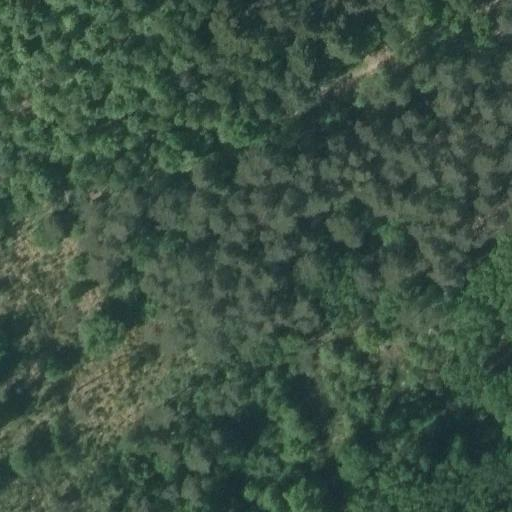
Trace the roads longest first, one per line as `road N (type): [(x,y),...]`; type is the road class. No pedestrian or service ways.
road 1 (track): [(0,213),(375,60)]
road 2 (track): [(375,60),(415,45),(482,0)]
